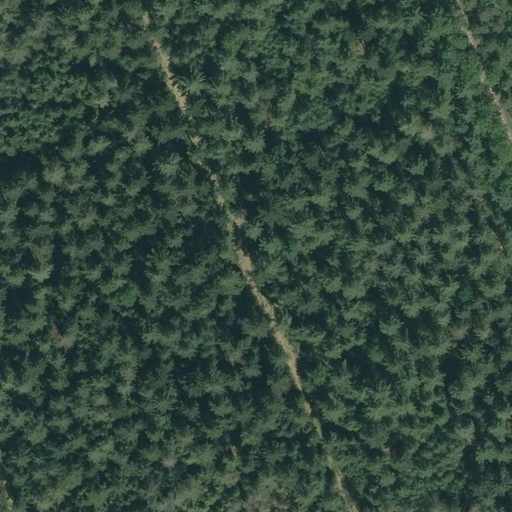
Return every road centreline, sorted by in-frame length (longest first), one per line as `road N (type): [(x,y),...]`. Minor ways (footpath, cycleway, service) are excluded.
road 1 (track): [(346,511),(136,0)]
road 2 (tertiary): [(511,137),(455,0)]
